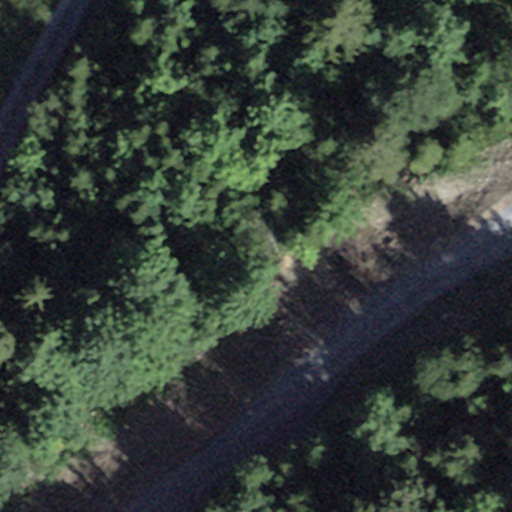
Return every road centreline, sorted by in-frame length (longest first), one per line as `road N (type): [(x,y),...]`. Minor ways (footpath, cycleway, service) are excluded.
road 1 (track): [(511,200),(397,229),(362,251),(188,415),(54,511)]
road 2 (track): [(0,158),(84,0)]
